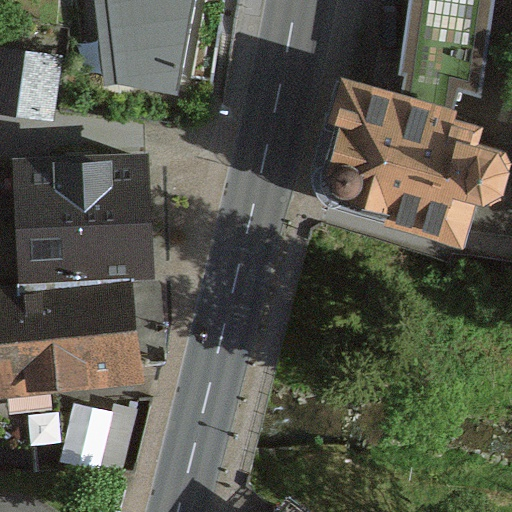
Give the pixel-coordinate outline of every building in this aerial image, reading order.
[(198,0),(101,0),(100,71),(197,73),(198,0)] [(76,55),(0,47),(0,105),(70,112),(76,55)] [(511,123),(511,106),(360,68),(329,187),(485,227),(511,123)] [(167,265),(160,147),(30,156),(37,274),(167,265)] [(0,287),(9,387),(158,374),(148,268),(0,281),(0,287)] [(329,511),(304,492),(289,511),(329,511)]
